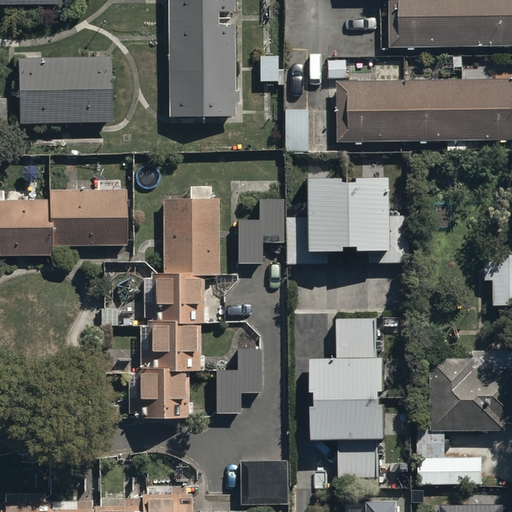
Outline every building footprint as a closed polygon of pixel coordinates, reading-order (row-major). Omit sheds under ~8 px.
[(230,0),(164,0),(167,118),(233,116),(231,26),(218,26),(217,14),(231,13),(230,0)] [(511,0),(387,0),(388,48),(511,46),(511,0)] [(111,57),(18,59),(19,127),(113,125),(111,57)] [(277,57),(259,57),(258,81),(276,82),(276,86),(282,86),(283,70),(277,70),(277,57)] [(511,80),(338,83),(336,83),(337,143),(511,140),(511,80)] [(9,99),(0,98),(0,135),(8,136),(9,99)] [(308,111),(283,110),(282,152),(308,152),(308,111)] [(397,168),(294,169),(295,260),(398,258),(397,168)] [(216,274),(216,198),(209,198),(209,187),(189,187),(189,200),(164,200),(164,273),(149,273),(149,278),(141,278),(141,319),(145,319),(145,325),(138,325),(138,369),(135,369),(135,374),(129,374),(129,413),(135,413),(135,418),(192,418),(192,403),(186,403),(186,370),(203,370),(203,354),(198,354),(198,324),(203,324),(203,274),(216,274)] [(26,191),(0,191),(0,256),(53,256),(53,246),(127,246),(127,189),(49,189),(49,201),(26,202),(26,191)] [(255,220),(237,219),(236,263),(260,263),(260,242),(282,242),(283,200),(256,200),(255,220)] [(511,255),(483,256),(484,280),(492,280),(492,306),(511,305),(511,255)] [(311,276),(288,276),(288,299),(311,299),(311,276)] [(385,482),(385,449),(394,449),(394,351),(379,350),(379,311),(326,311),(326,349),(304,349),(304,447),(327,447),(327,482),(385,482)] [(237,371),(215,370),(214,413),(238,414),(239,393),(259,393),(260,349),(237,349),(237,371)] [(477,358),(429,358),(428,427),(417,426),(417,484),(483,485),(483,458),(444,457),(445,431),(504,431),(504,424),(511,423),(511,369),(477,369),(477,358)] [(288,460),(240,461),(241,504),(288,503),(288,460)] [(5,502),(0,502),(0,511),(189,511),(189,495),(186,495),(186,485),(144,485),(144,497),(124,497),(124,495),(105,495),(105,499),(96,499),(96,507),(89,507),(89,501),(46,501),(46,492),(5,493),(5,502)] [(397,511),(397,502),(357,503),(356,511),(397,511)]
